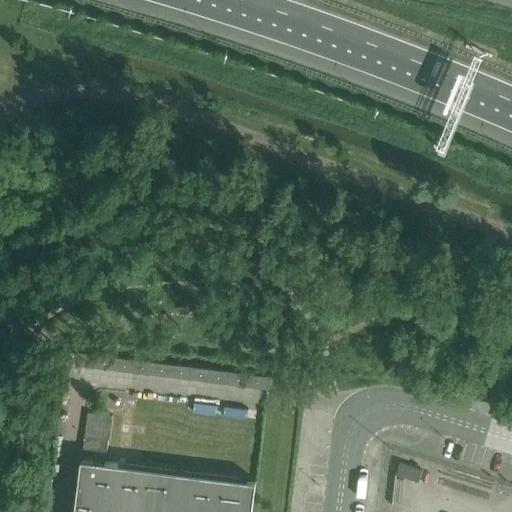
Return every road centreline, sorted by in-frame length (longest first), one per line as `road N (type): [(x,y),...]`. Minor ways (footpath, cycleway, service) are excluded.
road 1 (motorway): [(224,0),(346,39),(511,108)]
road 2 (unclassified): [(338,511),(346,440),(371,408),(403,405),(511,439)]
